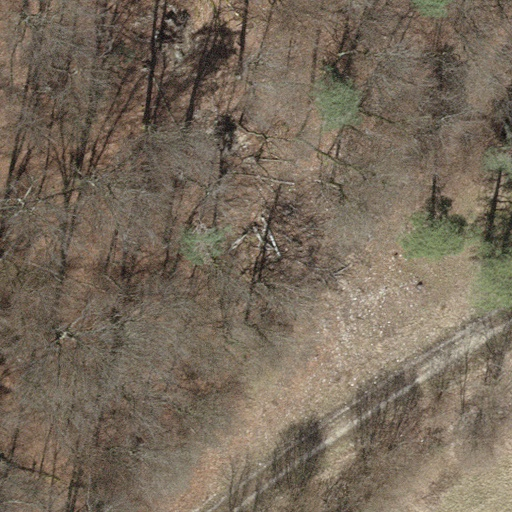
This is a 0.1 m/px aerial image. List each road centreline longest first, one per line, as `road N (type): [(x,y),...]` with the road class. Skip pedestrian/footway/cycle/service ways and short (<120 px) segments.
road 1 (track): [(141,511),(156,474),(511,45)]
road 2 (track): [(235,511),(288,457),(511,313)]
